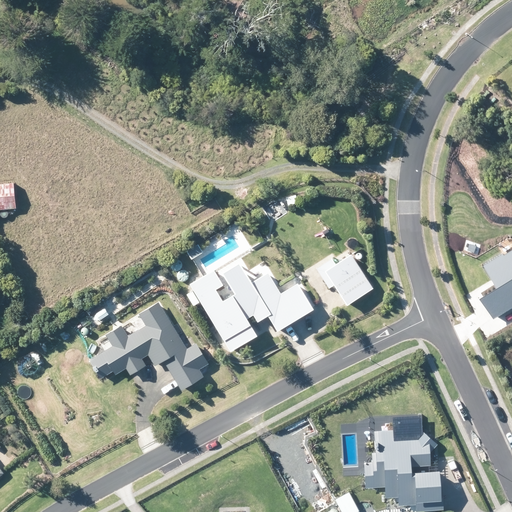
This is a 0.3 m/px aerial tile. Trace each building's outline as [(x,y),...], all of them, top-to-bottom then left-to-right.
[(0,209),(17,208),(14,183),(0,183),(0,209)] [(197,244),(185,251),(190,259),(201,252),(197,244)] [(333,258),(317,268),(329,287),(336,283),(348,301),(373,286),(352,251),(335,262),(333,258)] [(500,284),(482,296),(496,319),(511,309),(511,251),(508,253),(507,251),(488,264),(500,284)] [(297,276),(278,287),(263,260),(248,269),(240,256),(218,269),(216,266),(188,283),(229,352),(258,335),(247,317),(254,313),(258,319),(270,312),(279,328),(315,306),(297,276)] [(192,275),(179,257),(167,265),(181,283),(192,275)] [(211,356),(196,331),(183,339),(160,299),(137,312),(143,323),(125,334),(117,322),(103,330),(111,343),(92,355),(104,375),(123,363),(129,372),(143,364),(137,354),(146,349),(155,364),(164,359),(180,385),(202,371),(198,364),(211,356)] [(372,493),(386,492),(386,498),(396,498),(396,503),(415,502),(415,511),(444,511),(443,481),(435,482),(432,429),(370,432),(371,460),(357,461),(359,492),(372,491),(372,493)]
